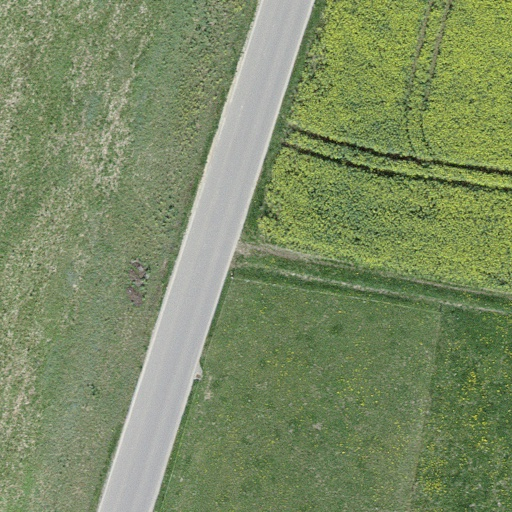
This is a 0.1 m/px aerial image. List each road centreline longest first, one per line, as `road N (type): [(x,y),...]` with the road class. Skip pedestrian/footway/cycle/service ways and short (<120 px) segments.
road 1 (tertiary): [(122,511),(285,0)]
road 2 (track): [(212,227),(511,296)]
